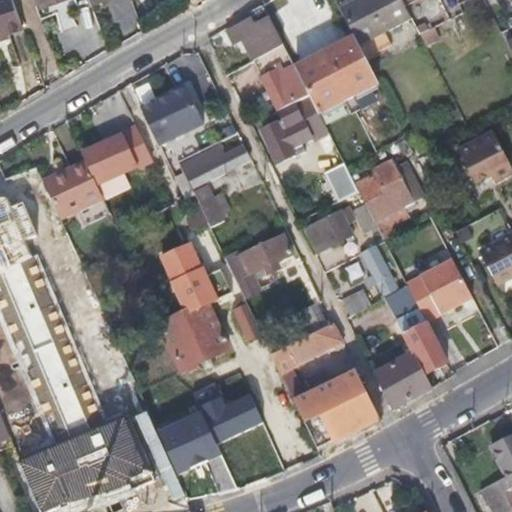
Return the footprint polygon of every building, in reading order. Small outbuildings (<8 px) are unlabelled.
[(0,0),(0,31),(21,25),(12,0),(0,0)] [(76,0),(50,0),(37,5),(41,18),(78,3),(76,0)] [(356,0),(342,7),(357,38),(363,49),(414,22),(402,0),(356,0)] [(449,17),(440,0),(434,0),(413,11),(423,31),(449,17)] [(252,63),(284,48),(262,6),(249,14),(251,19),(226,32),(233,46),(236,44),(241,55),(247,52),(252,63)] [(357,38),(297,68),(319,112),(380,81),(363,49),(357,38)] [(292,105),(309,97),(284,48),(252,63),(277,113),(292,105)] [(183,88),(139,110),(157,145),(201,123),(183,88)] [(326,130),(309,97),(292,105),(295,113),(281,121),(263,130),(277,161),(292,153),(294,157),(307,151),(304,142),(326,130)] [(292,105),(277,113),(281,121),(295,113),(292,105)] [(135,129),(81,155),(84,161),(96,187),(151,161),(135,129)] [(511,173),(511,164),(496,133),(460,151),(477,182),(491,175),(495,183),(511,173)] [(220,146),(180,166),(192,189),(224,173),(226,177),(235,173),(234,170),(250,162),(242,146),(223,155),(220,146)] [(374,173),(355,183),(376,223),(424,197),(406,161),(397,166),(394,160),(373,171),(374,173)] [(56,178),(44,183),(49,195),(61,221),(103,202),(96,187),(84,161),(55,175),(56,178)] [(359,192),(343,162),(324,171),(339,201),(344,199),(350,196),(359,192)] [(205,186),(193,193),(209,228),(222,221),(221,218),(212,200),(205,186)] [(111,331),(88,280),(61,221),(49,195),(37,200),(54,244),(87,319),(89,318),(97,337),(111,331)] [(220,196),(212,200),(221,218),(229,214),(220,196)] [(350,196),(344,199),(347,206),(353,202),(350,196)] [(378,227),(364,203),(353,208),(366,233),(378,227)] [(346,209),(304,229),(316,252),(351,235),(346,224),(352,221),(346,209)] [(511,234),(481,252),(498,283),(511,274),(511,234)] [(242,257),(239,250),(223,258),(244,300),(259,293),(251,275),(292,255),(284,237),(242,257)] [(205,278),(189,241),(179,246),(176,239),(171,242),(174,248),(171,250),(178,267),(169,271),(176,286),(174,288),(186,316),(163,328),(183,372),(231,349),(217,321),(213,323),(207,306),(232,294),(222,270),(205,278)] [(0,345),(5,356),(46,338),(87,319),(54,244),(0,268),(0,345)] [(378,284),(385,298),(399,290),(376,246),(363,254),(375,277),(370,281),(373,286),(378,284)] [(397,319),(418,307),(407,286),(399,290),(385,298),(397,319)] [(351,316),(373,304),(365,290),(345,302),(351,316)] [(261,334),(244,300),(237,304),(239,308),(237,313),(249,340),(261,334)] [(46,338),(54,356),(97,337),(89,318),(87,319),(46,338)] [(422,378),(426,376),(449,364),(427,323),(401,337),(410,356),(422,378)] [(341,342),(333,325),(272,356),(278,369),(294,402),(329,384),(324,371),(300,383),(291,366),(332,346),(341,342)] [(127,406),(143,399),(111,331),(97,337),(105,356),(127,406)] [(54,356),(62,375),(105,356),(97,337),(54,356)] [(344,347),(341,342),(332,346),(334,352),(344,347)] [(272,356),(267,347),(262,350),(273,372),(278,369),(272,356)] [(132,417),(148,410),(143,399),(127,406),(105,356),(62,375),(46,382),(78,458),(51,471),(69,511),(74,511),(157,475),(132,417)] [(373,375),(391,411),(432,389),(426,376),(422,378),(410,356),(373,375)] [(329,384),(294,402),(318,451),(380,418),(379,417),(356,371),(329,384)] [(0,443),(10,439),(0,414),(0,443)] [(471,425),(459,431),(464,439),(451,446),(454,452),(451,455),(473,495),(482,490),(489,504),(494,501),(499,511),(511,511),(511,503),(508,495),(507,494),(505,495),(476,441),(472,443),(470,440),(477,436),(472,426),(471,425)]
